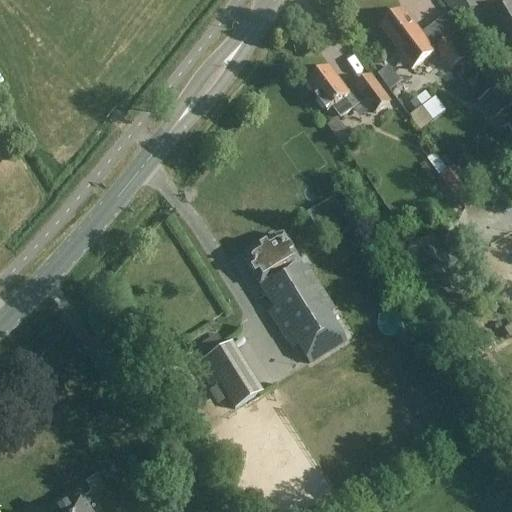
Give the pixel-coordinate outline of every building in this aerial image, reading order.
[(511,6),(491,19),(511,53),(511,6)] [(386,26),(382,29),(392,42),(390,43),(401,58),(406,55),(416,68),(435,55),(413,26),(411,27),(402,14),(392,21),(390,19),(384,24),(386,26)] [(451,70),(464,61),(449,42),(437,51),(451,70)] [(341,121),(365,104),(375,117),(390,106),(370,79),(347,96),(328,70),(308,85),(318,98),(316,99),(327,113),(332,109),(341,121)] [(467,86),(493,123),(511,109),(511,108),(486,72),(467,86)] [(350,137),(338,120),(327,128),(340,145),(350,137)] [(479,200),(456,166),(440,177),(464,211),(479,200)] [(308,365),(344,342),(327,315),(333,311),(306,266),(301,269),(281,237),(272,239),(248,254),(242,261),(266,299),(267,299),(274,310),(268,314),(284,341),(290,337),(308,365)] [(464,280),(445,243),(412,261),(431,297),(464,280)] [(262,385),(229,341),(204,360),(236,404),(262,385)] [(87,511),(79,499),(58,511),(87,511)]
